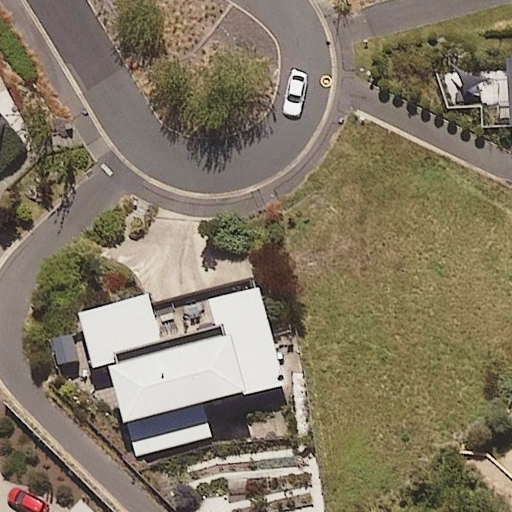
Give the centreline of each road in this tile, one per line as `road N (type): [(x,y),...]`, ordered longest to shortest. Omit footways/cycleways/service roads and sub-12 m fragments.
road 1 (residential): [(296,116),(269,150),(231,163),(191,166),(152,151),(53,0)]
road 2 (residential): [(278,0),(305,36),(309,72),(296,116)]
